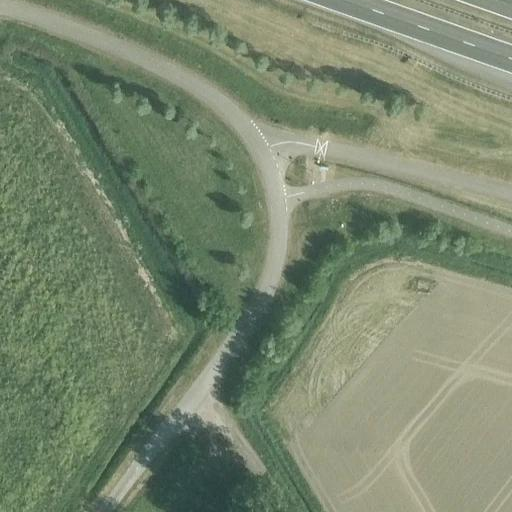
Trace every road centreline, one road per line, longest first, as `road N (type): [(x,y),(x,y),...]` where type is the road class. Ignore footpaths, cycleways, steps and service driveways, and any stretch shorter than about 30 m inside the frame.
road 1 (unclassified): [(105,511),(252,314),(275,270),(279,202),(248,123),(187,75),(0,9)]
road 2 (trunk): [(342,0),(511,59)]
road 3 (track): [(190,400),(242,446),(281,511)]
